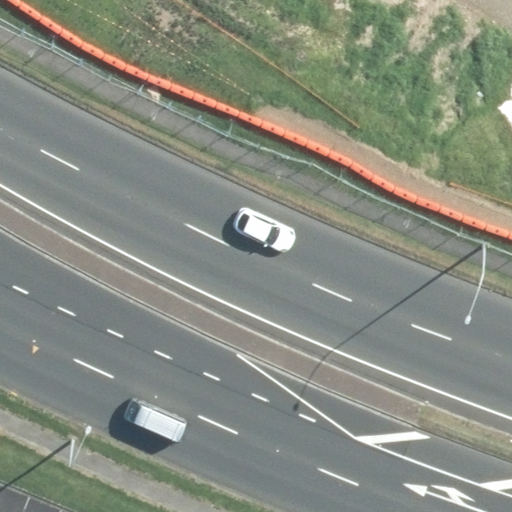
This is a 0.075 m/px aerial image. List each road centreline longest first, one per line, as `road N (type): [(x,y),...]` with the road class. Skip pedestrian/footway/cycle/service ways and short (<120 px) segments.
road 1 (primary): [(0,113),(132,185),(280,251),(511,340)]
road 2 (primary): [(448,511),(146,395),(0,317)]
